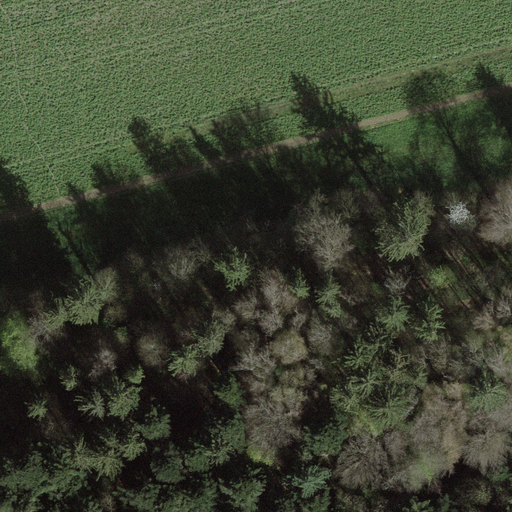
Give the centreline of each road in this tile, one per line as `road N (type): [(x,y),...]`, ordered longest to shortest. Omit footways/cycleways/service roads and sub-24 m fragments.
road 1 (track): [(0,298),(511,183)]
road 2 (track): [(410,511),(511,415)]
